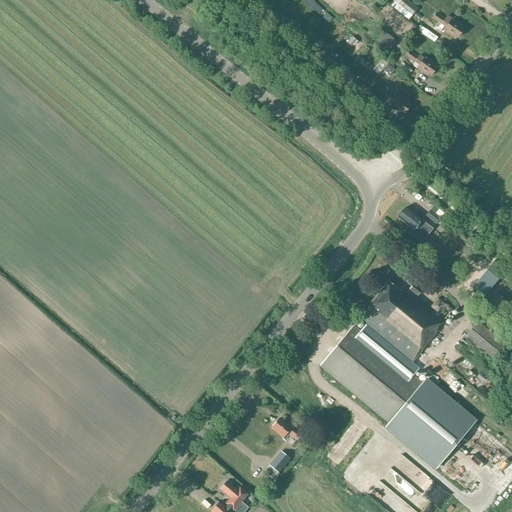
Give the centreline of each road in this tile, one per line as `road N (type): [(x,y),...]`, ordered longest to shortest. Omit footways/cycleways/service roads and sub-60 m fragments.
road 1 (tertiary): [(136,511),(365,223),(368,188)]
road 2 (tertiary): [(368,188),(141,0)]
road 3 (tertiary): [(368,188),(407,169),(511,20)]
